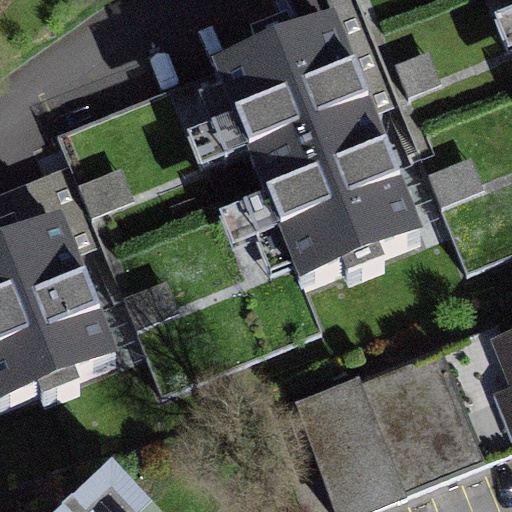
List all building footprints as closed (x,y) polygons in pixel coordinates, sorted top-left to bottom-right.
[(511,11),(496,18),(509,54),(511,52),(511,11)] [(337,14),(213,60),(235,115),(188,136),(203,170),(249,150),(268,197),(220,215),(234,251),(281,230),(303,282),(342,266),(347,277),(387,263),(382,250),(425,232),(337,14)] [(63,216),(0,241),(0,404),(38,390),(43,402),(82,387),(78,375),(120,360),(63,216)] [(494,397),(511,443),(511,333),(493,342),(511,391),(494,397)] [(490,334),(362,385),(360,380),(294,407),(332,511),(378,511),(511,461),(511,443),(494,397),(511,391),(493,342),(490,334)] [(156,511),(116,469),(68,511),(156,511)]
